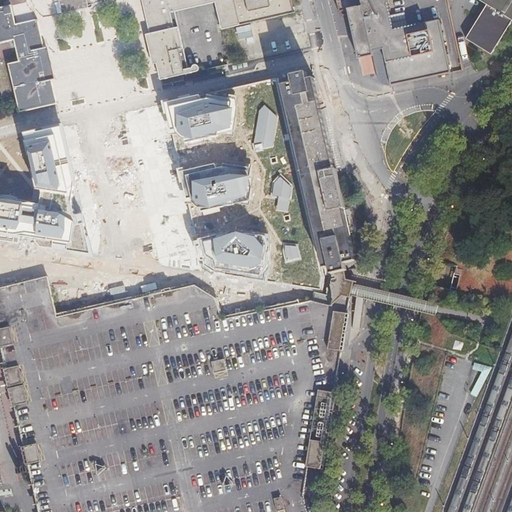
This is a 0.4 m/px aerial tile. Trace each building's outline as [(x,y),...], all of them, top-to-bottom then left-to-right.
[(105,0),(59,0),(63,13),(106,3),(105,0)] [(218,31),(222,30),(237,26),(231,0),(141,0),(160,81),(195,73),(197,70),(196,67),(194,65),(185,67),(172,12),(213,3),(218,31)] [(231,0),(237,26),(283,16),(281,0),(231,0)] [(293,11),(290,0),(281,0),(283,16),(293,14),(293,11)] [(384,83),(387,84),(451,72),(462,67),(446,0),(338,0),(340,9),(349,7),(359,57),(373,54),(377,74),(378,76),(379,79),(381,81),(384,83)] [(464,37),(489,53),(491,52),(511,19),(511,18),(511,0),(479,0),(485,4),(464,37)] [(40,49),(44,48),(37,19),(16,23),(12,4),(0,6),(0,43),(14,40),(19,61),(8,63),(19,113),(57,104),(52,79),(47,80),(40,49)] [(47,80),(52,79),(55,79),(48,47),(44,48),(40,49),(47,80)] [(446,286),(458,287),(459,266),(446,266),(446,286)] [(50,277),(0,286),(0,320),(0,321),(8,319),(6,311),(15,309),(13,302),(31,298),(30,291),(52,287),(50,277)] [(349,348),(352,310),(338,309),(336,348),(349,348)] [(14,325),(0,328),(0,332),(2,346),(18,343),(14,325)] [(217,360),(219,370),(231,367),(228,357),(217,360)] [(473,394),(479,396),(490,367),(476,362),(474,368),(482,371),(473,394)] [(17,405),(32,401),(23,364),(8,367),(17,405)] [(323,388),(312,465),(329,468),(341,390),(323,388)] [(41,442),(28,445),(32,462),(45,458),(41,442)]
